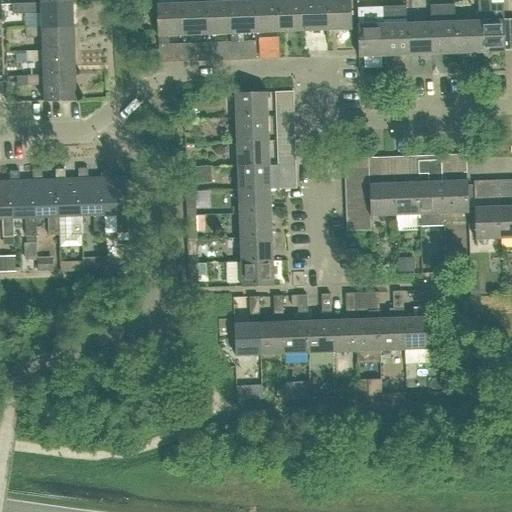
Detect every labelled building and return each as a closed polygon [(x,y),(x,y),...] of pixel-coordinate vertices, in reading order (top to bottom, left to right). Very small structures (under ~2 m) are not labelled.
[(254,1),(255,34),(279,33),(278,0),(254,1)] [(279,33),(303,32),(301,0),(288,0),(278,0),(279,33)] [(301,0),(303,32),(327,31),(325,0),(301,0)] [(325,0),(327,31),(352,30),(350,0),(325,0)] [(483,0),(478,0),(478,21),(480,54),(505,53),(505,50),(511,49),(511,19),(503,20),(503,5),(488,5),(487,0),(483,0)] [(231,35),(255,34),(254,1),(230,2),(231,35)] [(207,36),(231,35),(230,2),(206,3),(207,36)] [(41,14),(41,27),(41,29),(74,28),(73,4),(40,5),(40,3),(12,4),(13,15),(41,14)] [(183,37),(207,36),(206,3),(182,4),(183,37)] [(168,37),(183,37),(182,4),(157,5),(158,37),(159,63),(169,63),(168,46),(168,37)] [(456,55),(454,22),(454,5),(430,6),(430,23),(432,56),(456,55)] [(382,11),(382,25),(384,58),(408,57),(406,24),(406,7),(382,8),(382,11)] [(359,57),(359,59),(384,58),(382,25),(382,11),(357,12),(359,57)] [(456,55),(480,54),(478,21),(454,22),(456,55)] [(408,57),(432,56),(430,23),(406,24),(408,57)] [(74,52),(74,28),(41,29),(41,27),(25,28),(25,38),(42,37),(42,51),(42,53),(74,52)] [(207,61),(217,61),(216,43),(207,44),(207,61)] [(183,62),(193,62),(192,44),(183,44),(183,62)] [(43,76),(43,77),(75,76),(74,52),(42,53),(42,51),(26,52),(26,62),(42,62),(43,76)] [(75,76),(43,77),(43,76),(27,76),(27,86),(43,86),(44,102),(76,101),(75,76)] [(235,119),(268,118),(267,93),(234,94),(235,119)] [(277,118),(294,117),(294,108),(276,109),(277,118)] [(236,143),(269,142),(268,118),(235,119),(236,143)] [(277,142),(295,141),(295,132),(277,132),(277,142)] [(237,167),(270,166),(269,142),(236,143),(237,167)] [(456,173),(457,173),(466,173),(465,155),(456,155),(456,173)] [(278,166),(296,165),(296,156),(278,157),(278,166)] [(409,175),(418,174),(417,156),(408,157),(409,175)] [(442,182),(441,156),(432,156),(432,171),(428,176),(427,176),(427,182),(418,183),(419,216),(420,215),(420,227),(443,226),(443,215),(443,214),(442,182)] [(385,176),(394,175),(393,157),(384,158),(385,176)] [(344,171),(368,170),(368,158),(344,159),(344,171)] [(238,191),(271,190),(270,166),(237,167),(238,191)] [(103,216),(104,216),(116,215),(117,233),(128,233),(127,215),(125,177),(110,178),(110,168),(100,169),(101,178),(102,178),(103,216)] [(102,178),(101,178),(87,178),(87,169),(78,170),(78,179),(79,179),(80,217),(81,217),(93,216),(94,234),(105,234),(104,216),(103,216),(102,178)] [(79,179),(78,179),(65,179),(64,170),(55,170),(55,180),(56,179),(58,218),(59,235),(59,247),(82,247),(82,234),(81,217),(80,217),(79,179)] [(345,183),(369,182),(368,170),(344,171),(345,183)] [(56,179),(55,180),(41,180),(41,171),(32,171),(32,180),(34,180),(35,218),(47,218),(48,236),(59,235),(58,218),(56,179)] [(34,180),(32,180),(19,181),(19,172),(9,172),(9,181),(11,181),(12,219),(13,219),(24,219),(25,236),(36,236),(35,218),(34,180)] [(279,190),(285,190),(297,189),(297,180),(279,180),(279,190)] [(11,181),(9,181),(0,181),(0,219),(2,219),(3,237),(13,237),(13,219),(12,219),(11,181)] [(443,214),(443,215),(467,214),(466,181),(442,182),(443,214)] [(489,199),(499,199),(498,181),(489,181),(489,199)] [(369,194),(369,184),(369,182),(345,183),(345,195),(369,194)] [(370,217),(395,216),(394,183),(369,184),(369,194),(370,206),(370,217)] [(395,216),(419,216),(418,183),(394,183),(395,216)] [(238,215),(272,214),(271,190),(238,191),(238,215)] [(187,210),(196,210),(196,192),(186,192),(187,210)] [(345,207),(370,206),(369,194),(345,195),(345,207)] [(370,218),(370,217),(370,206),(345,207),(346,219),(370,218)] [(500,240),(511,239),(511,206),(499,207),(500,240)] [(475,240),(500,240),(499,207),(474,207),(475,240)] [(239,239),(272,238),(272,214),(238,215),(239,239)] [(188,234),(197,234),(196,216),(187,216),(188,234)] [(370,218),(346,219),(346,231),(370,230),(370,218)] [(240,263),(273,262),(272,238),(239,239),(240,263)] [(188,258),(198,258),(197,240),(188,240),(188,258)] [(35,243),(24,244),(25,260),(35,260),(35,243)] [(273,262),(240,263),(241,288),(274,287),(273,262)] [(198,264),(189,264),(189,282),(199,282),(198,264)] [(403,318),(404,351),(429,350),(428,318),(427,318),(426,292),(417,292),(418,318),(403,318)] [(403,318),(402,293),(393,293),(393,310),(390,310),(390,319),(379,319),(380,352),(404,351),(403,318)] [(332,354),(356,353),(355,320),(354,294),(345,295),(346,320),(331,321),(332,354)] [(380,352),(379,319),(378,294),(369,294),(370,320),(355,320),(356,353),(380,352)] [(307,322),(308,355),(332,354),(331,321),(330,295),(321,296),(322,321),(307,322)] [(284,355),(308,355),(307,322),(306,296),(297,296),(298,322),(283,323),(284,355)] [(259,323),(260,356),(284,355),(283,323),(282,297),(273,297),(274,323),(259,323)] [(259,323),(258,298),(249,298),(250,324),(234,324),(235,357),(260,356),(259,323)] [(369,397),(369,396),(368,380),(358,381),(359,396),(359,397),(369,397)] [(317,398),(330,398),(330,390),(316,391),(317,398)]
